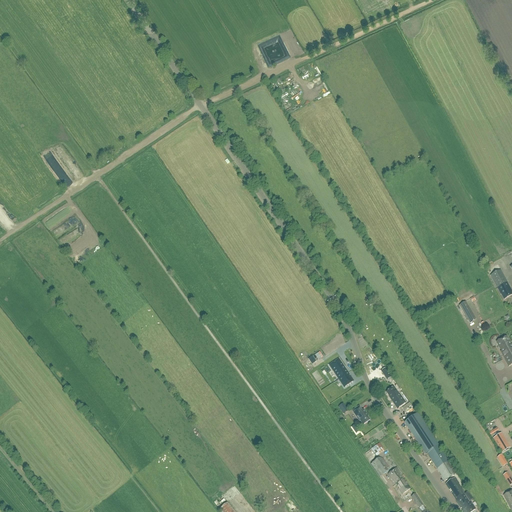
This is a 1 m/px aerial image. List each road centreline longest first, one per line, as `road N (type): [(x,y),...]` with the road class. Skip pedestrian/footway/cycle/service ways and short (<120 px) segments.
road 1 (tertiary): [(455,511),(377,399),(340,311),(129,0)]
road 2 (track): [(0,242),(200,105),(429,0)]
